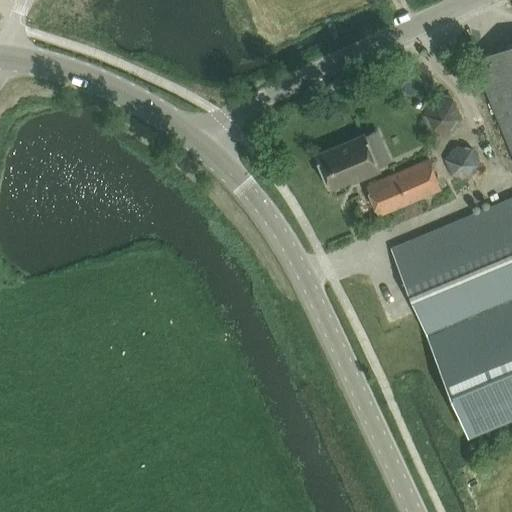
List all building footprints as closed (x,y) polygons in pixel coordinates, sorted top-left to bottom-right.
[(511,150),(511,44),(474,60),(511,150)] [(328,85),(333,94),(345,87),(340,78),(328,85)] [(379,171),(364,135),(316,155),(330,189),(359,177),(360,179),(379,171)] [(366,186),(378,216),(441,189),(428,159),(366,186)] [(511,199),(392,250),(469,434),(511,416),(511,199)]
